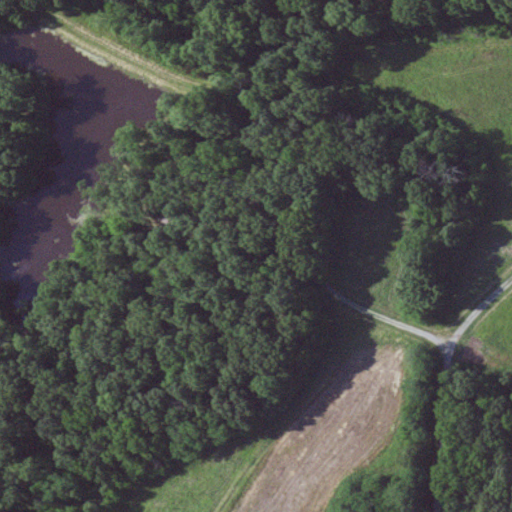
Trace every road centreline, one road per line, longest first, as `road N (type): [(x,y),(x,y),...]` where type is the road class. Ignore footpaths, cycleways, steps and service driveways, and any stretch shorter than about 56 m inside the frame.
road 1 (residential): [(511,290),(453,358),(442,511)]
road 2 (residential): [(327,296),(453,358)]
